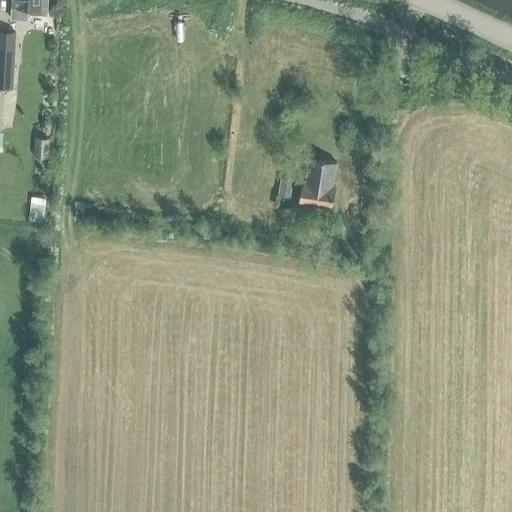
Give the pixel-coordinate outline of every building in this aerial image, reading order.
[(11,0),(10,20),(27,21),(27,14),(46,15),(47,0),(11,0)] [(0,88),(12,89),(15,33),(0,31),(0,88)] [(32,157),(47,159),(48,139),(33,138),(32,157)] [(303,180),(298,206),(329,211),(334,187),(333,187),(335,163),(308,158),(305,181),(303,180)] [(289,197),(292,180),(280,178),(277,195),(289,197)]
